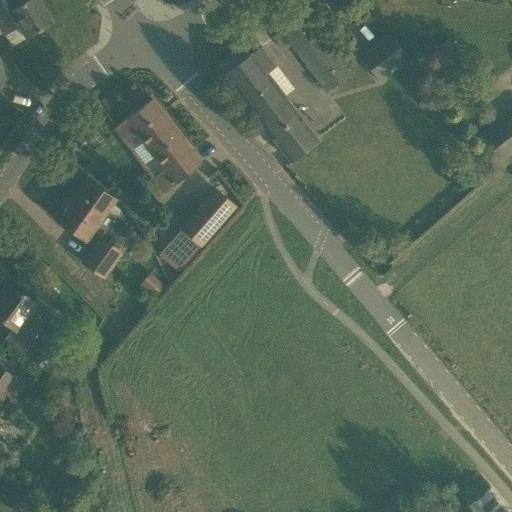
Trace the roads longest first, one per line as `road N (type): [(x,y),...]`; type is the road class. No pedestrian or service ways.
road 1 (tertiary): [(320,241),(150,42)]
road 2 (tertiary): [(0,197),(74,83),(150,42)]
road 3 (tertiary): [(511,463),(394,326)]
